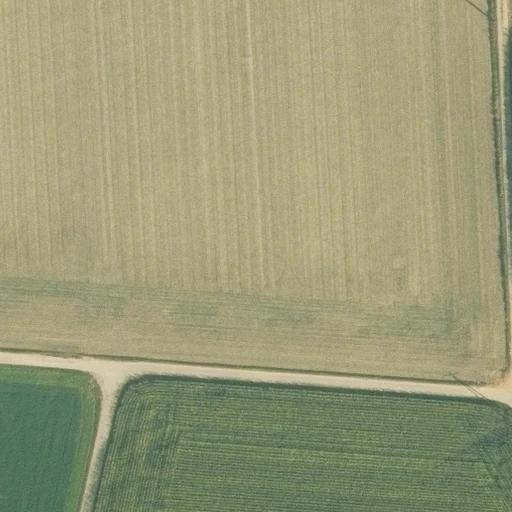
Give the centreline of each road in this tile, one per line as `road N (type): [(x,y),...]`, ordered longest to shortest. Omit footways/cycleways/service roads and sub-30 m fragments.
road 1 (track): [(0,356),(511,399)]
road 2 (track): [(511,258),(497,0)]
road 3 (track): [(84,511),(116,365)]
